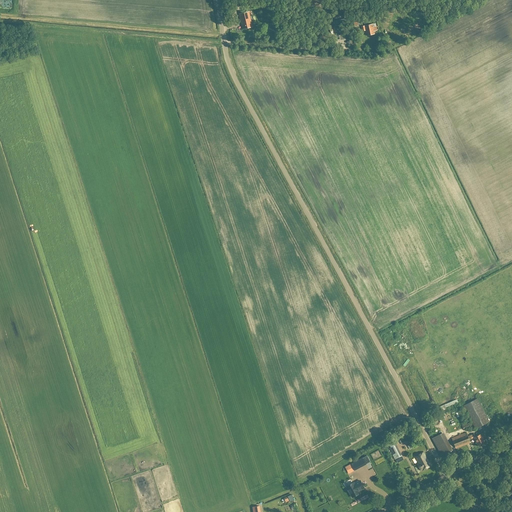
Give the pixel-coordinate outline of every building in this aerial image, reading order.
[(243,29),(252,27),(249,11),(239,14),(243,29)] [(335,25),(337,35),(345,34),(343,24),(335,25)] [(366,36),(375,34),(373,24),(361,26),(362,31),(365,30),(366,36)] [(475,429),(490,422),(478,399),(463,406),(475,429)] [(478,446),(485,442),(483,437),(482,434),(481,435),(481,434),(479,432),(474,435),(474,434),(468,437),(466,432),(451,438),(456,449),(470,442),(469,440),(474,438),(478,446)] [(388,442),(396,459),(402,456),(394,439),(388,442)] [(422,471),(431,466),(423,452),(415,457),(419,463),(417,464),(421,471),(422,470),(422,471)] [(363,459),(351,465),(354,470),(366,464),(363,459)] [(349,473),(354,470),(351,465),(346,468),(349,473)] [(349,491),(352,498),(359,494),(358,491),(360,490),(364,488),(360,481),(354,484),(353,483),(346,487),(347,488),(346,488),(348,492),(349,491)] [(470,483),(464,486),(476,506),(482,503),(470,483)]
